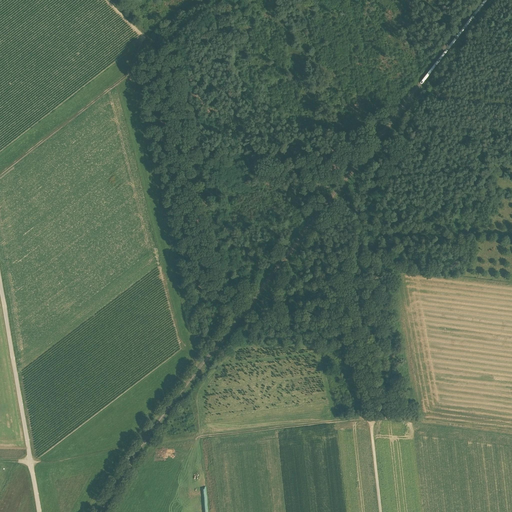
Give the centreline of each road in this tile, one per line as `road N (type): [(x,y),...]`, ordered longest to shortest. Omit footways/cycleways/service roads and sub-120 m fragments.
road 1 (track): [(130,448),(192,356),(192,344),(129,74)]
road 2 (track): [(158,443),(373,417)]
road 3 (track): [(0,175),(163,48)]
road 4 (track): [(0,272),(32,462)]
road 5 (track): [(373,417),(511,432)]
road 6 (track): [(504,0),(431,97)]
road 7 (track): [(0,461),(119,450)]
